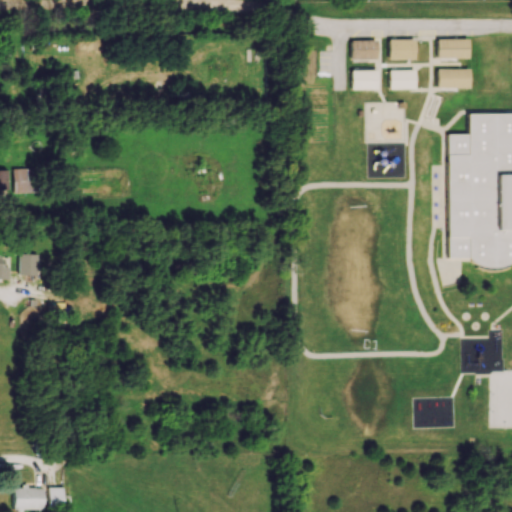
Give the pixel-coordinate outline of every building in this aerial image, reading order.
[(435,57),(466,58),(466,38),(435,38),(435,57)] [(386,39),(386,59),(413,58),(412,39),(386,39)] [(374,40),(348,40),(348,59),(374,59),(374,40)] [(466,69),(435,68),(434,87),(466,87),(466,69)] [(349,89),(375,89),(375,70),(349,69),(349,89)] [(387,89),(413,88),(412,69),(386,70),(387,89)] [(447,257),(455,257),(472,263),(511,259),(511,112),(465,113),(466,133),(445,134),(447,257)] [(11,168),(12,193),(35,192),(34,168),(11,168)] [(36,254),(17,253),(17,275),(36,275),(36,254)] [(0,278),(8,279),(8,266),(4,266),(4,257),(0,256),(0,278)] [(41,487),(18,486),(18,488),(10,488),(10,508),(41,509),(41,487)] [(46,487),(45,507),(61,508),(61,487),(46,487)]
